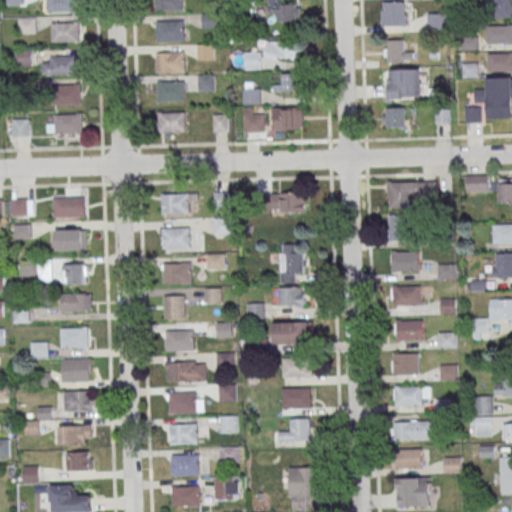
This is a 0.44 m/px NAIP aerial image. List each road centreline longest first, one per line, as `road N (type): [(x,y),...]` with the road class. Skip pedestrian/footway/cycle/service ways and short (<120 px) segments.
road 1 (residential): [(359,511),(342,0)]
road 2 (residential): [(130,511),(113,0)]
road 3 (residential): [(511,153),(0,169)]
